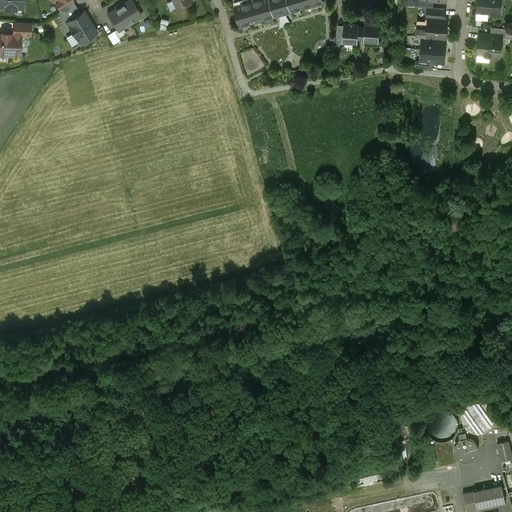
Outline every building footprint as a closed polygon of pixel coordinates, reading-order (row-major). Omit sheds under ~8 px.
[(58,0),(55,2),(60,9),(73,1),(72,0),(58,0)] [(132,0),(127,0),(123,3),(122,2),(118,4),(130,22),(137,18),(136,16),(141,13),(132,0)] [(254,0),(253,0),(243,0),(238,2),(239,5),(234,6),(240,26),(275,16),(270,0),(254,0)] [(290,12),(302,8),(325,2),(322,0),(286,0),(287,2),(290,12)] [(500,0),(478,0),(477,10),(493,12),(493,8),(500,8),(500,0)] [(73,1),(58,11),(65,22),(67,21),(66,21),(80,12),(73,1)] [(115,8),(107,13),(116,28),(121,26),(122,27),(130,22),(118,4),(114,7),(115,8)] [(445,8),(428,7),(427,17),(428,17),(428,16),(445,18),(445,8)] [(80,12),(66,21),(67,21),(70,26),(69,26),(72,30),(70,31),(71,32),(73,31),(75,35),(79,41),(96,30),(83,10),(80,12)] [(445,18),(428,16),(428,17),(427,36),(446,38),(448,18),(445,18)] [(31,22),(13,21),(13,33),(20,34),(30,35),(31,22)] [(375,21),(371,21),(365,21),(365,23),(365,26),(364,41),(379,42),(379,36),(380,36),(381,30),(380,30),(380,22),(376,22),(375,22),(375,21)] [(354,22),(350,22),(344,22),(343,35),(342,42),(358,43),(359,26),(359,23),(354,23),(354,22)] [(506,28),(491,27),(490,34),(502,35),(502,36),(506,37),(506,28)] [(13,33),(9,33),(9,32),(2,32),(2,33),(0,32),(0,52),(20,54),(20,34),(13,33)] [(490,34),(480,33),(479,44),(481,44),(480,52),(488,53),(488,54),(500,55),(502,36),(502,35),(490,34)] [(422,48),(445,50),(446,38),(427,36),(423,36),(423,38),(421,38),(420,45),(422,46),(422,48)] [(445,50),(422,48),(421,49),(420,50),(419,57),(421,58),(421,60),(432,61),(444,62),(445,50)] [(473,459),(476,457),(477,453),(478,450),(477,446),(475,443),(472,440),(468,439),(465,439),(461,440),(458,443),(456,446),(455,450),(456,453),(457,456),(460,459),(463,461),(466,461),(470,461),(473,459)] [(511,454),(509,441),(498,443),(502,461),(511,458),(511,454)] [(501,485),(462,494),(466,511),(467,511),(505,504),(501,485)]
